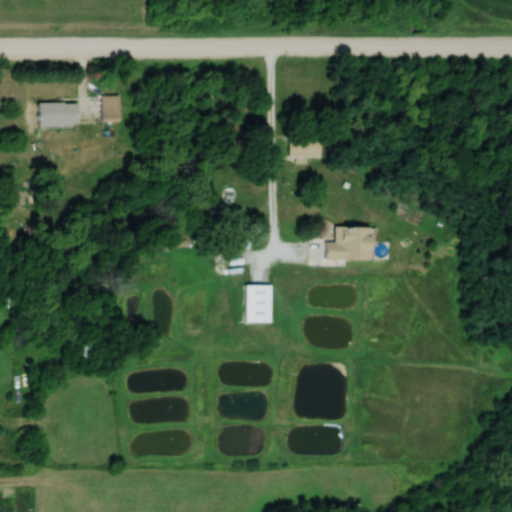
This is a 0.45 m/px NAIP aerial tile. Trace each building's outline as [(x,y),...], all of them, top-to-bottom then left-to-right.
[(115,96),(97,96),(97,122),(115,122),(115,96)] [(35,126),(73,126),(73,103),(35,103),(35,126)] [(286,160),(304,160),(304,158),(317,158),(317,137),(286,137),(286,160)] [(246,250),(246,225),(230,225),(230,250),(246,250)] [(322,242),(322,261),(367,261),(367,227),(331,227),(331,242),(322,242)] [(72,362),(89,362),(89,336),(72,336),(72,362)]
